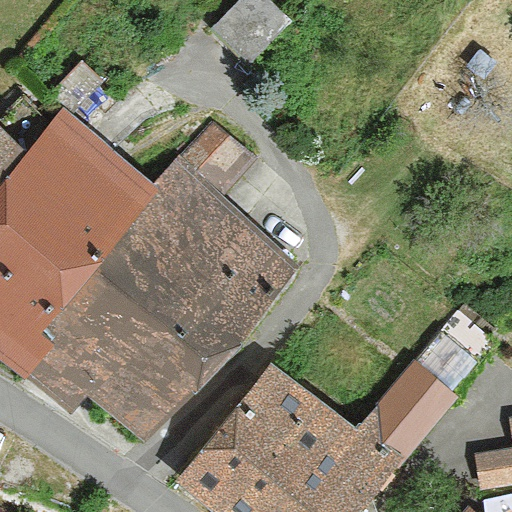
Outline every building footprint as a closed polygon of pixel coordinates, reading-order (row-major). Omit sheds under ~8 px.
[(251,59),(290,19),(270,0),(238,0),(215,24),(251,59)] [(65,107),(24,151),(0,184),(0,350),(28,371),(154,184),(65,107)] [(86,388),(144,435),(300,266),(222,199),(253,158),(212,124),(182,164),(176,159),(154,184),(28,371),(77,401),(86,388)] [(0,184),(24,151),(0,127),(0,184)] [(181,478),(224,511),(349,511),(392,458),(399,464),(499,336),(462,307),(418,363),(413,359),(356,431),(269,364),(181,478)] [(481,483),(511,480),(511,449),(478,452),(481,483)] [(511,511),(511,494),(471,506),(466,511),(511,511)]
